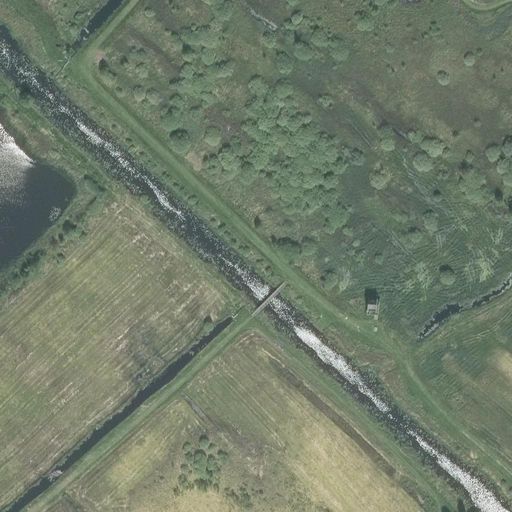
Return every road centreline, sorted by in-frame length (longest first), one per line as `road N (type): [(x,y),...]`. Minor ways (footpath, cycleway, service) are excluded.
road 1 (track): [(291,276),(88,80),(87,54),(136,0)]
road 2 (track): [(511,478),(426,401),(393,346),(328,309),(291,276)]
road 3 (track): [(32,511),(249,317)]
road 4 (track): [(249,317),(446,511)]
